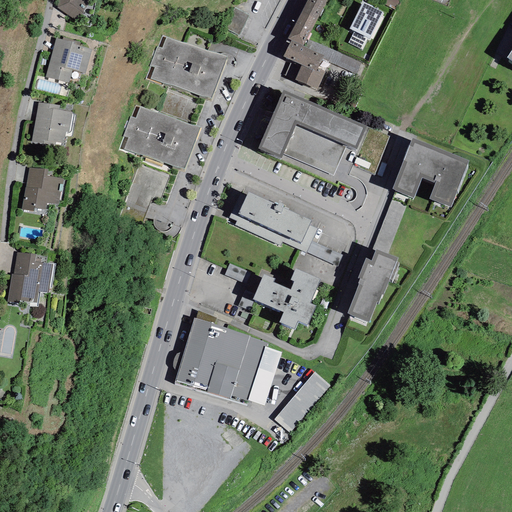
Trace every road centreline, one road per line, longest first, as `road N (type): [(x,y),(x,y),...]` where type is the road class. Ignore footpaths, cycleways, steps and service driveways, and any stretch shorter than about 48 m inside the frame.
road 1 (secondary): [(122,475),(214,173),(296,0)]
road 2 (residential): [(50,0),(15,146),(2,256)]
road 3 (unclassified): [(437,511),(511,364)]
